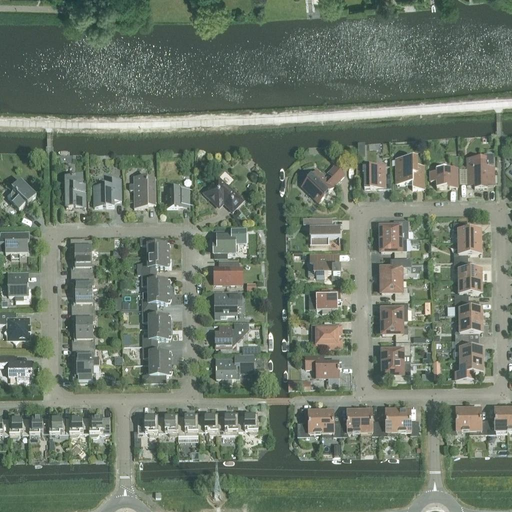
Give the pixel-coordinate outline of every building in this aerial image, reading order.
[(485,161),(467,161),(467,188),(475,188),(475,191),(487,191),(487,188),(495,188),(494,160),(494,159),(485,159),(485,161)] [(400,162),(397,162),(397,168),(397,187),(406,186),(406,185),(412,185),(412,192),(423,192),(423,169),(416,169),(416,161),(400,162)] [(329,175),(334,179),(329,184),(317,173),(302,189),(319,205),(334,189),(345,177),(335,168),(329,175)] [(364,171),(364,191),(385,191),(385,169),(374,169),(374,170),(364,171)] [(437,191),(457,190),(457,170),(436,171),(437,174),(430,174),(431,184),(437,183),(437,191)] [(148,207),(156,207),(156,180),(148,180),(148,179),(147,179),(136,177),(134,179),(134,186),(130,186),(129,187),(129,192),(131,193),(134,193),(134,211),(148,211),(148,207)] [(63,203),(63,204),(66,204),(66,210),(86,210),(85,188),(82,188),(82,180),(65,180),(66,193),(65,194),(65,195),(64,197),(64,198),(63,200),(63,201),(63,203)] [(233,214),(244,203),(227,187),(226,188),(219,181),(210,189),(209,188),(203,195),(210,202),(211,201),(218,208),(220,208),(223,205),(233,214)] [(121,182),(113,182),(113,188),(94,189),(94,210),(114,209),(114,203),(121,203),(121,182)] [(37,198),(21,183),(12,192),(13,194),(8,200),(13,205),(12,207),(19,213),(19,212),(26,205),(28,208),(37,198)] [(182,193),(182,191),(167,191),(167,192),(168,192),(168,197),(165,197),(166,210),(164,210),(164,211),(183,210),(183,208),(189,208),(189,193),(182,193)] [(408,223),(394,223),(394,230),(381,230),(381,242),(407,242),(409,242),(408,235),(408,223)] [(480,233),(467,233),(467,225),(453,226),(453,233),(458,233),(458,245),(481,245),(481,231),(480,231),(480,233)] [(340,246),(340,237),(339,230),(310,231),(311,231),(311,248),(310,248),(310,249),(330,248),(329,248),(329,241),(339,240),(339,246),(340,246)] [(214,235),(214,257),(235,256),(235,247),(246,247),(246,234),(232,234),(232,235),(214,235)] [(29,237),(1,238),(0,241),(0,255),(5,255),(6,257),(11,257),(11,262),(20,262),(20,257),(28,256),(28,245),(29,245),(29,237)] [(85,243),(85,242),(71,242),(71,241),(70,241),(70,250),(73,250),(73,260),(92,260),(92,252),(94,252),(94,243),(85,243)] [(141,241),(141,248),(148,248),(148,259),(169,259),(169,250),(167,250),(166,247),(164,247),(164,241),(141,241)] [(381,242),(381,255),(394,254),(394,261),(407,260),(407,242),(381,242)] [(454,257),(454,265),(468,265),(468,257),(480,257),(480,258),(481,258),(481,245),(458,245),(459,257),(454,257)] [(333,279),(340,279),(340,272),(339,272),(338,257),(311,258),(311,268),(314,268),(314,277),(316,277),(316,281),(324,281),(324,277),(333,277),(333,279)] [(169,259),(148,259),(148,266),(142,266),(142,277),(156,277),(156,271),(167,271),(167,268),(169,267),(169,259)] [(92,260),(73,260),(73,271),(71,271),(71,278),(94,278),(94,268),(92,268),(92,260)] [(216,282),(216,287),(237,287),(237,271),(239,271),(239,264),(231,264),(231,270),(218,270),(218,276),(214,276),(214,282),(216,282)] [(402,283),(401,276),(407,276),(407,271),(410,271),(410,264),(391,265),(391,271),(381,271),(381,283),(402,283)] [(468,265),(454,265),(454,273),(459,273),(459,285),(482,284),(481,271),(480,271),(480,272),(468,272),(468,265)] [(23,299),(28,299),(28,284),(25,284),(25,276),(8,276),(8,299),(15,299),(15,302),(23,302),(23,299)] [(156,277),(142,277),(142,289),(148,289),(149,295),(170,295),(169,286),(167,286),(167,283),(156,283),(156,277)] [(94,278),(71,278),(71,286),(73,286),(73,296),(92,296),(92,288),(94,288),(94,278)] [(409,302),(409,295),(408,295),(408,290),(402,290),(402,283),(381,283),(382,296),(395,296),(395,302),(409,302)] [(454,297),(455,304),(469,304),(468,297),(481,297),(481,298),(482,298),(482,284),(459,285),(459,297),(454,297)] [(320,300),(316,300),(317,306),(317,312),(322,312),(322,317),(332,316),(332,312),(337,312),(337,305),(341,305),(340,292),(319,293),(319,296),(320,300)] [(170,303),(170,295),(149,295),(149,296),(143,296),(143,302),(143,313),(156,313),(156,307),(167,307),(167,303),(170,303)] [(92,296),(73,296),(74,307),(71,307),(71,314),(95,314),(95,304),(92,304),(92,296)] [(215,296),(215,304),(215,321),(237,320),(237,308),(242,308),(242,296),(215,296)] [(469,304),(455,304),(455,318),(460,318),(460,324),(482,324),(482,310),(481,310),(481,311),(469,312),(469,304)] [(408,324),(408,317),(408,306),(395,306),(395,312),(382,312),(382,325),(402,324),(402,325),(408,324)] [(156,313),(143,313),(143,325),(149,325),(149,331),(170,331),(170,322),(168,322),(168,319),(156,319),(156,313)] [(95,314),(71,314),(71,322),(74,322),(74,332),(93,332),(93,324),(95,324),(95,314)] [(28,329),(28,322),(16,322),(16,315),(0,315),(0,327),(8,327),(8,331),(4,336),(9,340),(9,342),(11,342),(16,347),(20,342),(29,342),(29,335),(31,335),(31,329),(28,329)] [(402,324),(382,325),(382,337),(396,337),(396,343),(408,343),(408,336),(408,331),(402,331),(402,325),(402,324)] [(455,336),(455,344),(469,344),(469,336),(481,336),(481,337),(482,337),(482,324),(460,324),(460,330),(457,330),(455,332),(455,336)] [(216,351),(232,351),(232,350),(237,345),(237,340),(242,340),(249,333),(249,326),(234,326),(234,332),(232,332),(232,328),(219,328),(220,335),(215,335),(216,351)] [(341,336),(341,328),(311,329),(312,351),(341,350),(341,342),(338,342),(337,336),(341,336)] [(143,338),(143,349),(157,349),(157,343),(168,343),(168,339),(170,339),(170,331),(149,331),(149,338),(143,338)] [(93,332),(74,332),(74,343),(72,343),(72,350),(95,350),(95,340),(93,340),(93,332)] [(455,344),(455,351),(454,353),(453,355),(453,359),(454,361),(456,363),(460,363),(483,363),(483,350),(482,350),(482,351),(469,351),(469,344),(455,344)] [(411,358),(410,345),(396,345),(396,353),(383,354),(383,366),(403,366),(403,358),(411,358)] [(157,349),(143,349),(144,361),(150,361),(150,367),(171,367),(171,358),(168,358),(168,355),(157,355),(157,349)] [(95,350),(72,350),(72,358),(74,358),(75,368),(93,368),(99,368),(99,360),(96,360),(95,350)] [(232,386),(231,382),(236,382),(236,377),(255,377),(255,357),(235,357),(235,362),(219,362),(219,368),(216,368),(216,372),(216,383),(222,382),(222,386),(228,386),(232,386)] [(17,386),(32,385),(31,365),(11,366),(11,359),(0,359),(0,370),(9,370),(9,380),(17,380),(17,386)] [(339,387),(339,374),(339,372),(342,372),(341,365),(324,366),(324,359),(306,359),(306,372),(316,372),(316,380),(328,379),(328,387),(329,387),(329,385),(339,385),(339,387)] [(456,376),(456,383),(470,383),(470,376),(482,375),(482,377),(483,377),(483,363),(460,363),(460,376),(456,376)] [(403,366),(383,366),(383,378),(396,378),(396,384),(411,384),(411,378),(410,365),(403,366)] [(171,367),(150,367),(150,379),(143,379),(143,385),(166,385),(166,379),(169,379),(168,375),(171,375),(171,367)] [(93,368),(75,368),(75,379),(72,379),(73,387),(87,386),(87,385),(96,385),(96,376),(93,376),(93,368)] [(298,428),(298,440),(310,440),(310,437),(321,437),(321,414),(309,415),(309,412),(301,412),(301,428),(298,428)] [(456,423),(449,424),(449,437),(457,437),(457,435),(469,435),(469,412),(456,412),(456,423)] [(481,412),(469,412),(469,435),(481,435),(481,437),(488,437),(488,423),(481,423),(481,412)] [(495,423),(488,423),(488,437),(496,437),(496,434),(508,434),(507,412),(495,412),(495,423)] [(386,425),(379,425),(379,439),(387,438),(387,436),(399,436),(398,413),(386,414),(386,425)] [(419,438),(419,436),(418,424),(411,424),(411,413),(398,413),(399,436),(410,436),(410,438),(419,438)] [(333,414),(321,414),(321,437),(333,437),(333,439),(333,443),(341,443),(341,439),(341,425),(334,425),(333,414)] [(347,425),(341,425),(341,439),(348,439),(348,437),(360,436),(360,414),(347,414),(347,425)] [(372,414),(360,414),(360,436),(372,436),(372,439),(379,439),(379,425),(372,425),(372,414)] [(188,419),(178,420),(178,436),(189,436),(189,437),(190,438),(191,438),(195,438),(195,439),(198,438),(198,436),(198,419),(198,416),(195,416),(195,417),(191,417),(190,417),(189,418),(188,419)] [(208,419),(198,419),(198,436),(208,436),(209,437),(210,438),(211,438),(215,438),(218,438),(218,435),(218,419),(218,416),(215,416),(211,416),(210,417),(209,418),(208,419)] [(228,419),(218,419),(218,435),(229,435),(229,437),(230,437),(231,438),(235,438),(238,438),(238,435),(238,419),(238,416),(235,416),(231,416),(230,416),(229,417),(228,419)] [(248,418),(238,419),(238,435),(249,435),(249,436),(250,437),(251,438),(255,437),(255,438),(258,438),(258,416),(255,416),(251,416),(250,416),(249,417),(248,418)] [(137,420),(137,435),(137,437),(138,437),(148,436),(149,438),(150,439),(151,439),(155,439),(158,439),(158,436),(158,420),(158,417),(155,417),(151,417),(150,418),(149,419),(148,420),(138,420),(137,420)] [(168,420),(158,420),(158,436),(168,436),(169,437),(170,438),(171,439),(175,439),(178,439),(178,436),(178,420),(178,417),(175,417),(174,417),(171,417),(170,417),(169,418),(168,420)] [(69,418),(69,421),(70,438),(69,438),(70,440),(73,440),(76,440),(78,440),(79,439),(79,438),(89,437),(90,437),(89,421),(79,421),(78,420),(77,419),(76,418),(72,418),(69,418)] [(110,437),(110,435),(110,420),(109,420),(109,421),(99,421),(98,419),(97,418),(96,418),(92,418),(89,418),(89,421),(90,437),(89,437),(89,440),(93,440),(96,440),(98,440),(99,439),(99,437),(109,437),(110,437)] [(9,419),(9,422),(10,422),(10,439),(9,439),(10,441),(13,441),(16,441),(18,441),(19,440),(19,438),(29,438),(30,438),(30,422),(29,422),(19,422),(18,421),(17,420),(16,419),(12,419),(9,419)] [(30,441),(30,446),(36,446),(38,446),(39,445),(39,443),(39,438),(49,438),(50,438),(50,421),(49,421),(39,422),(38,420),(37,419),(36,419),(32,419),(29,419),(29,422),(30,422),(30,438),(29,438),(30,441)] [(49,419),(49,421),(50,421),(50,438),(49,438),(50,441),(53,441),(56,441),(58,440),(59,439),(59,438),(69,438),(70,438),(69,421),(59,421),(58,420),(57,419),(56,419),(52,419),(49,419)] [(0,438),(9,439),(10,439),(10,422),(9,422),(0,422),(0,438)]
